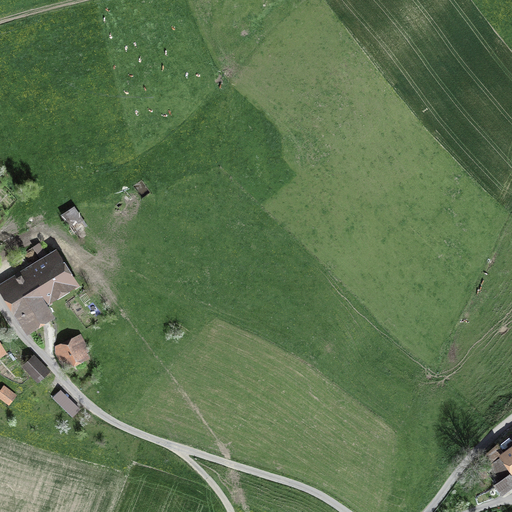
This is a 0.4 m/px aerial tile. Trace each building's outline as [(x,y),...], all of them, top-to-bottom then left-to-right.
[(73,206),(62,214),(74,232),(85,224),(73,206)] [(22,311),(34,331),(39,328),(38,322),(49,315),(53,326),(55,319),(43,299),(71,282),(55,256),(34,268),(37,273),(7,291),(4,286),(0,288),(0,290),(15,316),(22,311)] [(78,338),(54,350),(62,367),(83,357),(81,353),(87,350),(78,334),(76,335),(78,338)] [(21,366),(36,382),(44,374),(29,359),(21,366)] [(0,389),(0,397),(8,403),(13,396),(1,388),(0,389)] [(79,410),(60,392),(54,398),(73,417),(79,410)] [(511,486),(511,450),(504,456),(497,446),(485,456),(502,480),(495,485),(502,494),(511,486)]
